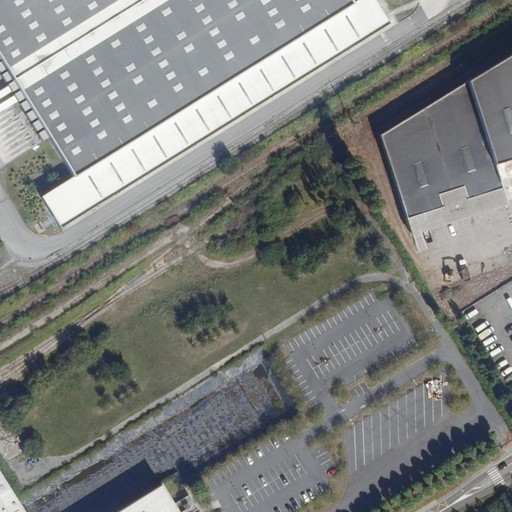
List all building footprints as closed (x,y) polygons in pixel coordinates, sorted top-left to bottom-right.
[(0,0),(0,60),(73,177),(357,0),(0,0)] [(388,24),(373,0),(357,0),(73,177),(41,196),(61,228),(388,24)] [(511,49),(378,133),(409,232),(504,201),(497,180),(511,174),(511,49)] [(511,383),(511,278),(458,313),(504,388),(511,383)] [(175,511),(158,483),(110,511),(175,511)]
